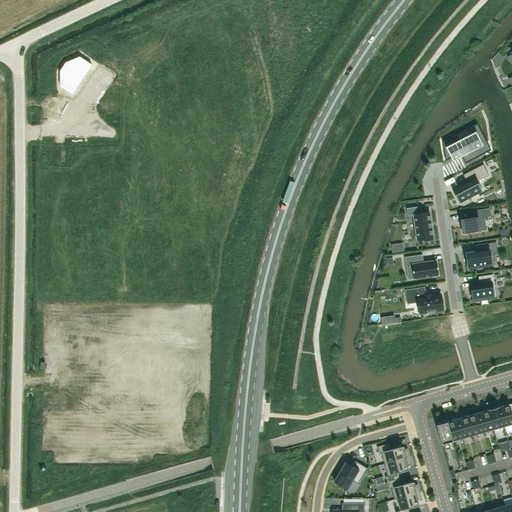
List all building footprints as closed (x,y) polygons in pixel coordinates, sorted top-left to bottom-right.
[(71,94),(91,64),(89,63),(80,57),(65,62),(59,71),(60,86),(70,93),(71,94)] [(459,140),(456,134),(442,142),(445,161),(451,158),(460,153),(461,156),(465,163),(479,156),(476,149),(483,146),(475,131),(459,140)] [(488,175),(483,164),(463,175),(467,182),(452,190),(459,203),(461,203),(462,206),(471,202),(469,198),(482,191),(477,181),(488,175)] [(417,240),(433,238),(429,212),(421,213),(420,206),(406,208),(407,216),(413,215),(417,240)] [(469,211),(470,218),(460,219),(462,233),(486,230),(484,217),(491,216),(489,208),(469,211)] [(465,253),(467,269),(491,265),(491,261),(494,261),(493,254),(497,253),(495,242),(474,245),(475,252),(465,253)] [(411,265),(413,279),(438,275),(436,260),(423,262),(422,254),(404,257),(405,265),(411,265)] [(479,283),(470,285),(472,299),(496,296),(493,274),(478,276),(479,283)] [(424,287),(405,290),(407,303),(417,302),(419,313),(443,310),(442,306),(443,306),(442,298),(441,298),(441,295),(431,296),(431,294),(430,295),(426,296),(426,295),(425,295),(424,287)] [(487,311),(488,318),(472,321),(474,334),(497,331),(496,322),(502,321),(500,309),(487,311)] [(442,326),(410,331),(413,348),(433,345),(434,350),(443,348),(442,344),(445,343),(442,326)] [(511,423),(511,403),(509,404),(498,407),(504,426),(511,423)] [(504,426),(498,407),(488,409),(494,429),(504,426)] [(494,429),(488,409),(478,412),(483,432),(494,429)] [(483,432),(478,412),(467,415),(473,435),(483,432)] [(473,435),(467,415),(457,418),(462,438),(473,435)] [(462,438),(457,418),(446,421),(452,441),(462,438)] [(452,441),(446,421),(436,424),(441,444),(452,441)] [(381,452),(384,464),(409,456),(407,448),(403,450),(402,446),(391,449),(389,442),(377,446),(378,452),(381,452)] [(412,464),(409,456),(384,464),(387,475),(385,476),(387,482),(399,478),(398,473),(409,470),(407,465),(412,464)] [(367,468),(356,462),(353,467),(346,462),(334,482),(347,489),(352,480),(357,483),(367,468)] [(412,481),(401,484),(399,478),(387,482),(388,488),(391,487),(394,500),(397,499),(396,499),(419,492),(417,484),(413,485),(412,481)] [(422,500),(419,492),(396,499),(397,499),(400,510),(395,511),(408,511),(408,508),(419,505),(417,501),(422,500)] [(363,511),(363,503),(342,503),(342,510),(333,510),(333,511),(363,511)]
